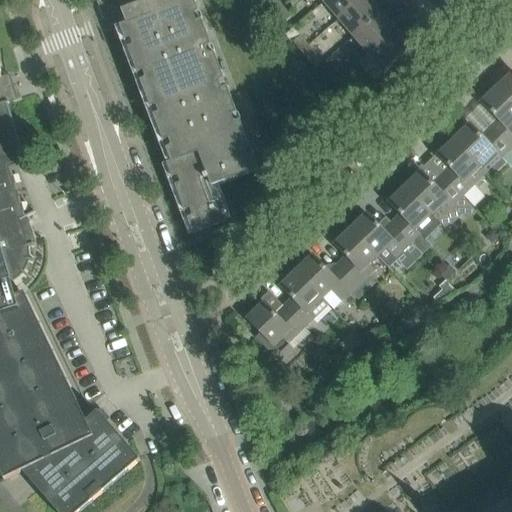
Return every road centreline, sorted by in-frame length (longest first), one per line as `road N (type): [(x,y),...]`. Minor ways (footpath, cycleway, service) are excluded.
road 1 (tertiary): [(247,511),(185,372),(56,0)]
road 2 (residential): [(481,73),(242,295)]
